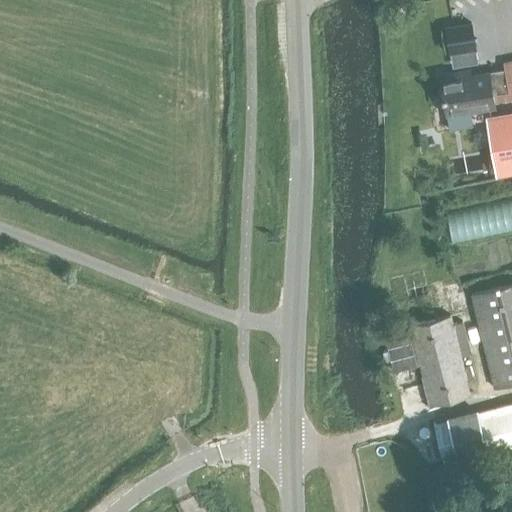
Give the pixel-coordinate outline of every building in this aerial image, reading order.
[(450,52),(476,47),(471,22),(446,26),(450,52)] [(469,68),(441,73),(448,113),(450,113),(452,126),(474,123),(472,109),(495,105),(492,93),(509,90),(505,69),(489,71),(488,69),(469,73),(469,68)] [(496,173),(511,170),(511,113),(487,118),(496,173)] [(511,381),(511,283),(471,293),(494,386),(511,381)] [(415,322),(409,323),(415,348),(430,405),(472,394),(468,380),(476,378),(472,365),(464,366),(461,353),(471,351),(463,320),(453,323),(450,313),(415,322)] [(385,335),(394,370),(415,364),(418,363),(415,353),(408,329),(385,335)] [(511,400),(480,408),(490,451),(511,445),(511,400)]
